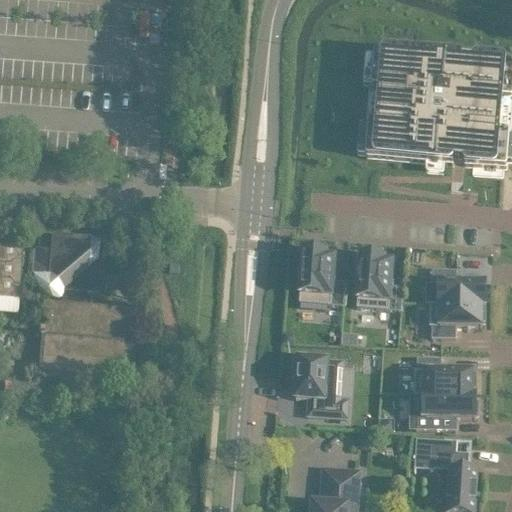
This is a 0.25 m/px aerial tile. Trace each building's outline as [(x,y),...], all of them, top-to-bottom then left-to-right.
[(366,124),(364,155),(364,156),(364,157),(365,157),(424,163),(443,164),(451,165),(452,165),(452,164),(453,163),(453,161),(462,162),(462,164),(462,165),(463,166),(471,167),(502,169),(503,169),(504,169),(505,168),(506,167),(508,136),(508,135),(508,134),(507,134),(507,133),(506,133),(505,133),(497,133),(500,99),(508,100),(509,100),(510,100),(510,99),(511,99),(511,98),(511,97),(511,90),(511,63),(511,64),(473,60),(472,60),(471,60),(471,61),(470,61),(470,62),(462,62),(462,61),(461,60),(460,59),(452,59),(433,57),(375,52),(374,52),(373,52),(373,53),(373,54),(372,54),(370,85),(370,86),(370,87),(371,88),(379,89),(377,122),(368,122),(367,122),(367,123),(366,123),(366,124)] [(30,272),(31,276),(33,280),(37,287),(44,293),(52,297),(60,298),(84,300),(84,292),(98,293),(101,261),(87,260),(89,237),(49,234),(48,249),(26,248),(24,271),(30,272)] [(0,294),(16,295),(20,245),(0,242),(0,294)] [(298,265),(297,278),(299,278),(297,302),(341,306),(343,282),(331,281),(333,256),(325,256),(325,253),(323,252),(323,249),(304,247),(304,251),(301,251),(300,266),(298,265)] [(355,307),(387,310),(399,311),(401,287),(389,286),(391,262),(383,261),(383,258),(381,257),(381,254),(371,253),(362,252),(361,256),(359,256),(355,307)] [(438,283),(438,303),(483,304),(484,282),(455,282),(455,270),(431,270),(431,283),(438,283)] [(133,309),(91,305),(43,302),(41,331),(37,331),(36,335),(38,335),(35,375),(129,383),(132,343),(130,343),(133,309)] [(483,321),(483,304),(438,303),(428,303),(428,326),(430,326),(430,338),(454,338),(454,327),(480,327),(481,321),(483,321)] [(340,333),(339,345),(355,346),(356,334),(340,333)] [(282,344),(291,344),(291,338),(289,335),(283,335),(282,344)] [(295,378),(294,398),(323,400),(326,360),(296,358),(296,362),(292,362),(291,378),(295,378)] [(413,370),(412,395),(422,395),(422,393),(472,394),(472,391),(472,389),(475,389),(475,375),(475,373),(472,373),(472,371),(449,371),(444,371),(439,370),(439,358),(415,358),(415,370),(413,370)] [(408,395),(408,416),(414,416),(414,424),(414,430),(438,430),(438,418),(443,418),(448,418),(474,419),(474,416),(476,416),(477,401),(474,401),(475,394),(472,394),(422,393),(422,395),(412,395),(408,395)] [(396,419),(380,419),(380,431),(396,431),(396,419)] [(414,439),(413,464),(434,466),(434,469),(447,470),(444,511),(474,511),(477,470),(465,469),(466,453),(454,453),(455,441),(414,439)] [(319,504),(312,504),(312,503),(311,503),(311,506),(307,506),(306,511),(344,511),(345,508),(353,508),(356,473),(321,471),(319,504)]
